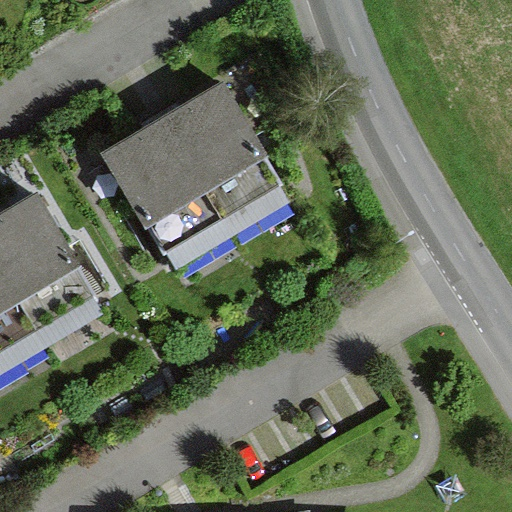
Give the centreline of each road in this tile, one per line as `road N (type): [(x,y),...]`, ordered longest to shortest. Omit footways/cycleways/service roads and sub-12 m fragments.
road 1 (residential): [(465,265),(57,511)]
road 2 (residential): [(337,0),(373,104),(465,265)]
road 3 (residential): [(190,0),(0,106)]
